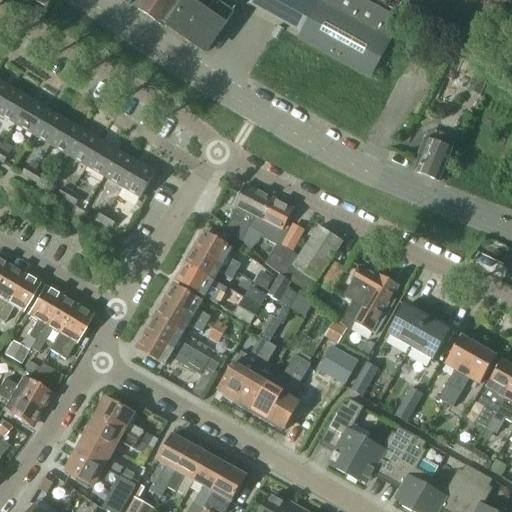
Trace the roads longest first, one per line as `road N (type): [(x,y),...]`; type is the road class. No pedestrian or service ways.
road 1 (secondary): [(83,0),(331,154),(511,231)]
road 2 (residential): [(511,295),(216,150)]
road 3 (residential): [(358,511),(95,358)]
road 4 (residential): [(0,12),(185,120),(216,150)]
road 5 (residential): [(119,312),(216,150)]
road 6 (residential): [(0,499),(95,358)]
road 7 (residential): [(119,312),(0,243)]
